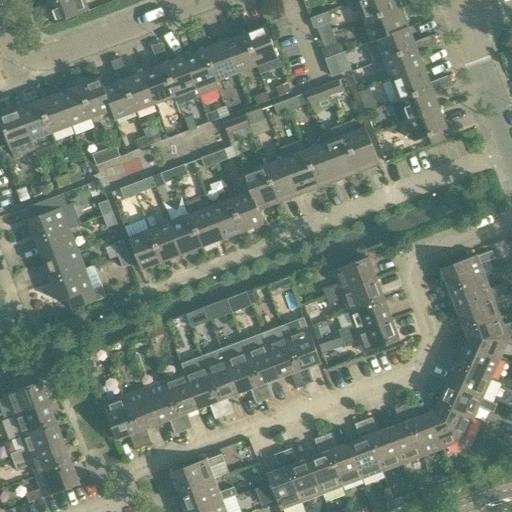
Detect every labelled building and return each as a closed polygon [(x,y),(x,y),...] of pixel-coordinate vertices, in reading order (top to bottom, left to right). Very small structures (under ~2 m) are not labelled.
[(83,0),(58,0),(47,4),(55,25),(88,12),(83,0)] [(355,2),(363,21),(399,8),(396,0),(356,0),(345,4),(346,5),(355,2)] [(363,21),(370,41),(371,43),(375,41),(403,30),(403,29),(407,28),(399,8),(363,21)] [(317,28),(320,38),(333,33),(329,23),(332,22),(328,12),(310,18),(314,29),(317,28)] [(232,17),(236,27),(245,23),(241,13),(232,17)] [(224,43),(236,74),(256,67),(244,35),(249,33),(245,23),(236,27),(239,37),(224,43)] [(244,35),(256,67),(259,74),(280,66),(265,27),(249,33),(244,35)] [(191,32),(195,42),(205,38),(201,28),(191,32)] [(373,64),(382,60),(415,48),(417,53),(427,49),(423,39),(413,43),(407,28),(403,29),(403,30),(375,41),(371,43),(370,41),(365,43),(373,64)] [(333,33),(320,38),(324,48),(321,49),(325,58),(344,51),(340,42),(337,43),(333,33)] [(423,39),(427,49),(436,45),(433,35),(423,39)] [(184,58),(199,97),(219,90),(216,82),(204,50),(209,48),(205,38),(195,42),(199,52),(184,58)] [(151,48),(155,58),(166,53),(162,43),(151,48)] [(204,50),(216,82),(236,74),(224,43),(209,48),(204,50)] [(382,60),(390,81),(423,68),(417,53),(415,48),(382,60)] [(143,73),(156,105),(176,97),(164,65),(169,63),(166,53),(155,58),(158,67),(143,73)] [(164,65),(176,97),(179,105),(199,97),(184,58),(169,63),(164,65)] [(111,63),(115,73),(125,69),(121,59),(111,63)] [(390,81),(398,101),(430,88),(432,94),(442,90),(438,79),(428,83),(423,68),(390,81)] [(118,83),(104,88),(103,88),(111,111),(114,121),(136,113),(124,81),(128,79),(125,69),(115,73),(118,83)] [(124,81),(136,113),(156,105),(143,73),(128,79),(124,81)] [(438,79),(442,90),(452,86),(448,76),(438,79)] [(100,78),(80,86),(92,118),(111,111),(103,88),(104,88),(100,78)] [(325,85),(329,95),(331,101),(343,96),(337,81),(325,85)] [(286,83),(275,88),(278,96),(290,92),(286,83)] [(318,99),(329,95),(325,85),(314,89),(318,99)] [(80,86),(59,94),(71,126),(92,118),(80,86)] [(398,124),(406,121),(438,108),(432,94),(430,88),(398,101),(390,104),(398,124)] [(266,92),(253,96),(256,105),(269,100),(266,92)] [(59,94),(39,102),(51,134),(71,126),(59,94)] [(297,96),(285,100),(289,111),(301,106),(297,96)] [(289,111),(285,100),(274,105),(277,115),(289,111)] [(39,102),(18,109),(31,142),(51,134),(39,102)] [(245,114),(254,137),(270,131),(261,108),(245,114)] [(438,108),(406,121),(414,141),(427,136),(430,144),(444,139),(441,131),(446,129),(438,108)] [(31,142),(18,109),(0,116),(0,122),(3,131),(0,132),(0,145),(1,147),(8,144),(14,157),(34,150),(31,142)] [(218,109),(208,113),(211,122),(221,118),(218,109)] [(192,115),(184,118),(189,131),(197,127),(192,115)] [(223,123),(228,135),(249,127),(245,115),(223,123)] [(351,123),(341,127),(359,174),(379,166),(365,128),(354,132),(351,123)] [(334,140),(324,144),(338,181),(359,174),(341,127),(331,131),(334,140)] [(144,137),(135,140),(138,150),(148,146),(147,145),(145,138),(144,137)] [(319,189),(304,151),(305,151),(301,139),(279,147),(284,159),(298,197),(319,189)] [(305,151),(304,151),(319,189),(338,181),(324,144),(305,151)] [(116,147),(105,151),(108,161),(120,157),(116,147)] [(225,149),(213,154),(216,164),(228,159),(225,149)] [(108,161),(105,151),(92,156),(96,166),(108,161)] [(216,164),(213,154),(201,158),(204,168),(216,164)] [(284,159),(264,167),(278,204),(298,197),(284,159)] [(184,164),(172,169),(176,179),(188,175),(184,164)] [(242,175),(249,193),(250,193),(256,207),(257,207),(259,212),(278,204),(264,167),(242,175)] [(176,179),(172,169),(160,173),(164,184),(176,179)] [(79,170),(67,174),(71,184),(82,180),(79,170)] [(71,184),(67,174),(55,179),(58,189),(71,184)] [(144,180),(132,184),(136,194),(147,190),(144,180)] [(136,194),(132,184),(120,189),(124,199),(136,194)] [(249,193),(230,200),(243,232),(264,225),(259,212),(257,207),(256,207),(250,193),(249,193)] [(69,228),(80,224),(72,204),(66,206),(62,194),(27,208),(31,219),(27,221),(35,241),(69,228)] [(185,202),(190,215),(202,248),(223,240),(210,208),(205,195),(185,202)] [(98,204),(102,216),(112,212),(108,200),(98,204)] [(230,200),(210,208),(223,240),(243,232),(230,200)] [(112,212),(102,216),(107,228),(117,224),(112,212)] [(190,215),(170,223),(183,255),(202,248),(190,215)] [(170,223),(150,231),(162,263),(183,255),(170,223)] [(35,241),(43,262),(77,249),(69,228),(35,241)] [(162,263),(150,231),(128,239),(141,271),(162,263)] [(118,256),(128,253),(123,241),(105,247),(110,259),(118,256)] [(43,262),(51,282),(84,269),(77,249),(43,262)] [(441,270),(449,290),(483,277),(479,265),(494,260),(491,252),(476,258),(475,257),(441,270)] [(128,253),(118,256),(122,268),(132,265),(128,253)] [(323,290),(326,298),(376,279),(368,259),(332,272),(337,285),(323,290)] [(92,288),(84,269),(51,282),(58,303),(68,299),(72,310),(106,298),(101,285),(92,288)] [(449,290),(457,310),(491,297),(507,291),(504,284),(488,290),(483,277),(449,290)] [(291,287),(288,279),(280,282),(283,291),(291,287)] [(343,300),(348,312),(383,299),(376,279),(326,298),(329,306),(343,300)] [(257,291),(249,294),(252,303),(260,300),(257,291)] [(228,301),(232,311),(244,306),(240,296),(228,301)] [(457,310),(464,330),(499,317),(491,297),(457,310)] [(338,330),(341,338),(391,319),(383,299),(348,312),(352,325),(338,330)] [(228,300),(216,305),(221,316),(221,317),(232,313),(232,311),(228,301),(228,300)] [(189,316),(192,326),(199,323),(201,318),(199,312),(189,316)] [(468,339),(465,344),(500,359),(508,341),(499,317),(464,330),(468,339)] [(303,318),(282,326),(304,384),(313,381),(308,366),(320,362),(303,318)] [(391,319),(341,338),(344,346),(358,340),(363,354),(399,340),(391,319)] [(161,325),(148,330),(152,339),(165,334),(161,325)] [(282,326),(262,333),(279,377),(290,373),(295,387),(304,384),(282,326)] [(262,333),(241,341),(263,399),(272,396),(267,382),(279,377),(262,333)] [(241,341),(221,349),(238,393),(249,388),(255,403),(263,399),(241,341)] [(465,344),(456,363),(491,379),(500,359),(465,344)] [(221,349),(201,356),(223,415),(224,415),(226,421),(234,418),(226,397),(238,393),(221,349)] [(184,373),(197,408),(209,404),(215,418),(223,415),(201,356),(181,364),(184,373)] [(456,363),(447,383),(482,398),(491,379),(456,363)] [(184,373),(164,380),(183,430),(191,427),(186,412),(197,408),(184,373)] [(30,374),(9,382),(13,393),(34,385),(30,374)] [(164,380),(144,388),(157,423),(168,419),(173,434),(183,430),(164,380)] [(5,396),(12,416),(48,403),(40,382),(34,385),(13,393),(5,396)] [(447,383),(438,403),(473,418),(478,407),(493,413),(496,405),(482,398),(447,383)] [(144,388),(123,396),(143,445),(151,442),(145,428),(157,423),(144,388)] [(143,445),(123,396),(103,404),(116,439),(128,434),(134,449),(143,445)] [(413,402),(404,405),(423,456),(443,448),(429,413),(418,417),(413,402)] [(12,416),(20,436),(56,423),(48,403),(12,416)] [(435,411),(429,413),(443,448),(463,441),(473,418),(438,403),(435,411)] [(400,424),(390,428),(403,463),(423,456),(404,405),(395,409),(400,424)] [(372,418),(363,421),(386,482),(390,480),(386,470),(403,463),(390,428),(377,433),(372,418)] [(360,439),(349,443),(362,479),(379,473),(383,483),(386,482),(363,421),(355,424),(360,439)] [(10,455),(13,462),(63,443),(56,423),(20,436),(25,449),(10,455)] [(331,433),(323,436),(342,487),(362,479),(349,443),(337,448),(331,433)] [(320,454),(308,459),(322,494),(342,487),(323,436),(314,440),(320,454)] [(31,465),(35,477),(71,463),(63,443),(13,462),(16,471),(31,465)] [(291,448),(283,452),(302,502),(322,494),(308,459),(297,463),(291,448)] [(219,449),(208,453),(210,459),(221,455),(219,449)] [(302,502),(283,452),(274,455),(280,469),(267,474),(278,502),(281,510),(302,502)] [(171,473),(178,493),(214,479),(209,468),(224,463),(221,455),(210,459),(207,461),(206,459),(171,473)] [(71,463),(35,477),(40,489),(25,495),(28,503),(43,497),(44,498),(79,484),(71,463)] [(178,493),(185,511),(189,511),(237,494),(234,486),(218,492),(214,479),(178,493)] [(266,485),(256,489),(262,507),(272,503),(268,491),(266,485)] [(189,511),(225,511),(222,501),(237,495),(237,494),(189,511)] [(401,497),(386,503),(389,511),(405,506),(401,497)]
